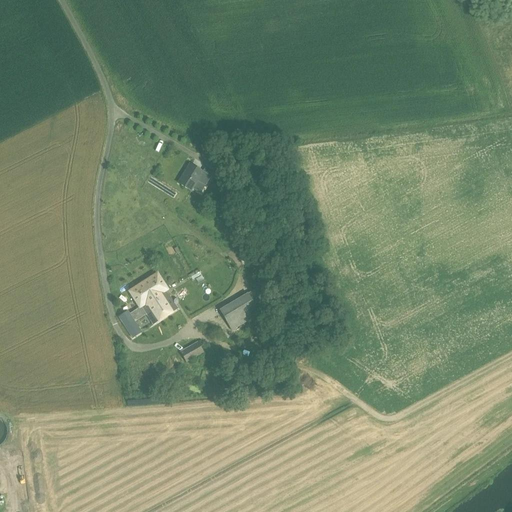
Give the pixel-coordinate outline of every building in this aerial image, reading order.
[(217,175),(222,168),(210,161),(205,167),(217,175)] [(178,183),(191,191),(198,181),(205,186),(210,177),(189,164),(178,183)] [(183,284),(194,301),(240,272),(229,255),(183,284)] [(119,321),(131,340),(139,335),(132,324),(146,315),(153,325),(178,309),(166,291),(167,290),(157,274),(129,292),(139,308),(119,321)] [(219,310),(231,332),(247,322),(250,327),(258,322),(255,317),(260,315),(268,309),(266,304),(268,303),(258,287),(248,294),(247,293),(219,310)] [(195,319),(208,311),(204,305),(191,313),(195,319)] [(192,360),(194,364),(201,361),(198,356),(204,353),(198,342),(180,352),(180,353),(174,356),(179,364),(185,361),(186,363),(192,360)]
